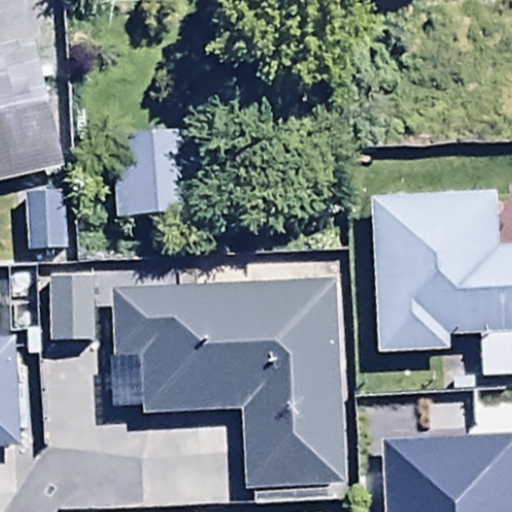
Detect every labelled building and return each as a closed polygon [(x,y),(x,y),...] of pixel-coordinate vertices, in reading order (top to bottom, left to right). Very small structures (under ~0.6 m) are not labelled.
[(0,54),(0,185),(56,171),(24,49),(0,54)] [(196,138),(108,142),(112,226),(200,222),(196,138)] [(67,257),(67,200),(26,200),(26,258),(67,257)] [(445,344),(478,344),(479,385),(511,384),(511,252),(497,253),(497,202),(373,203),(375,358),(445,358),(445,344)] [(92,348),(92,287),(46,287),(46,349),(92,348)] [(331,290),(112,299),(117,415),(138,414),(138,423),(237,419),(240,492),(340,488),(331,290)] [(0,458),(20,457),(15,347),(0,347),(0,458)] [(511,511),(511,433),(381,440),(384,511),(511,511)]
